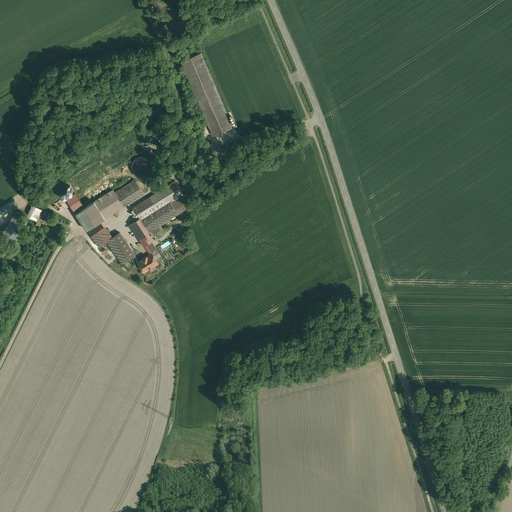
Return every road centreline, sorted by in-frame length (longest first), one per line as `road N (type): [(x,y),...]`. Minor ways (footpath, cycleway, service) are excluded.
road 1 (tertiary): [(270,0),(326,133),(444,511)]
road 2 (track): [(321,119),(283,124),(194,163),(195,205),(152,247)]
road 3 (track): [(0,369),(59,247),(87,233)]
